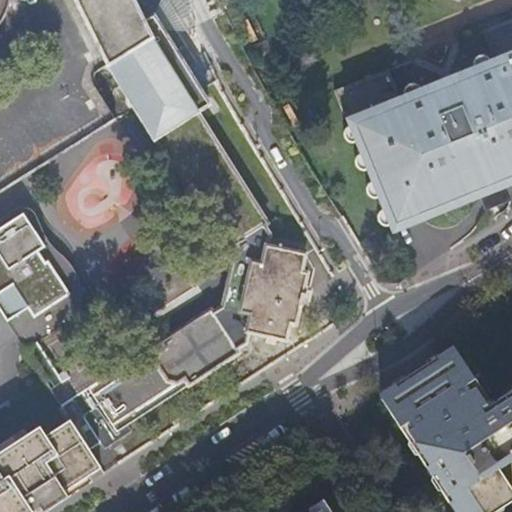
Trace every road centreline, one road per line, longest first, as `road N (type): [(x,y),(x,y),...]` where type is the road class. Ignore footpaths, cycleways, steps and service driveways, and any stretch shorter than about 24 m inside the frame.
road 1 (residential): [(192,0),(259,111),(258,128),(386,316)]
road 2 (tertiary): [(117,511),(307,391)]
road 3 (tertiary): [(307,391),(379,368),(422,343),(482,276)]
